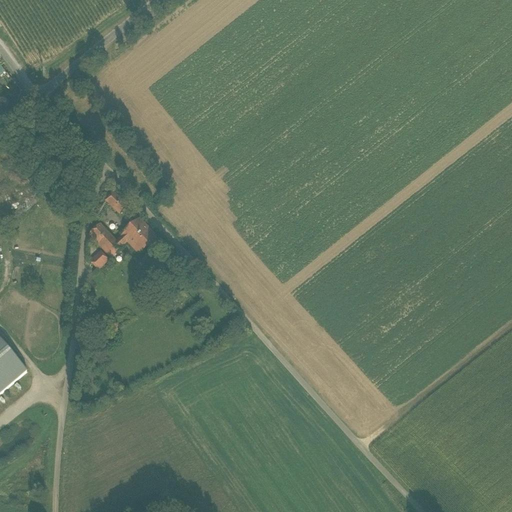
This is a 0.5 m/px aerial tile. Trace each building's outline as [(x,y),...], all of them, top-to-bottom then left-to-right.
[(55,174),(47,166),(36,176),(44,184),(55,174)] [(106,202),(119,215),(127,207),(111,191),(105,202),(106,202)] [(121,237),(122,237),(127,243),(139,256),(158,239),(140,220),(139,220),(121,237)] [(123,249),(122,248),(116,242),(100,225),(99,226),(89,235),(111,259),(123,249)] [(122,237),(116,242),(122,248),(127,243),(122,237)] [(90,262),(98,271),(108,261),(100,253),(90,262)] [(0,394),(27,372),(0,340),(0,394)]
